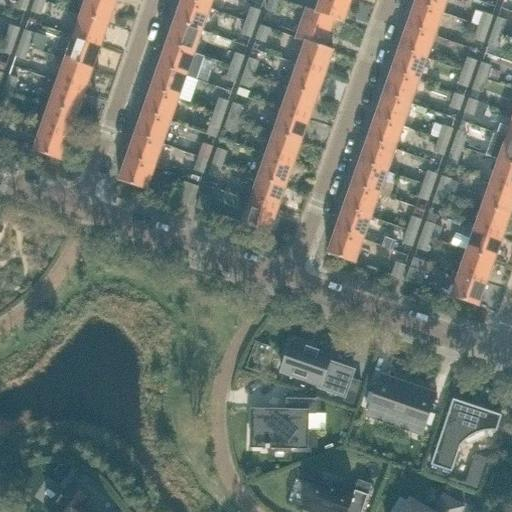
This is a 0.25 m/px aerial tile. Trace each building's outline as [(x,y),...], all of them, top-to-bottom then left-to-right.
[(23,20),(30,0),(19,0),(14,16),(23,20)] [(41,15),(45,2),(39,0),(36,0),(33,12),(41,15)] [(109,24),(117,2),(112,0),(86,0),(82,15),(109,24)] [(203,32),(211,9),(185,0),(182,0),(175,22),(203,32)] [(185,0),(211,9),(214,0),(185,0)] [(273,24),(280,0),(269,0),(263,20),(273,24)] [(344,23),(351,0),(320,0),(316,12),(316,13),(335,20),(344,23)] [(444,14),(448,0),(416,0),(415,4),(444,14)] [(436,37),(444,14),(415,4),(407,26),(436,37)] [(247,22),(256,25),(261,12),(252,9),(247,22)] [(316,13),(316,12),(307,9),(298,33),(326,43),(329,35),(330,35),(335,20),(316,13)] [(480,26),(488,29),(493,16),(485,14),(480,26)] [(101,47),(109,24),(82,15),(74,37),(101,47)] [(494,31),(502,34),(507,21),(498,18),(494,31)] [(195,54),(203,32),(175,22),(167,44),(195,54)] [(251,38),(256,25),(247,22),(243,35),(251,38)] [(7,39),(16,42),(20,29),(12,26),(7,39)] [(265,42),(270,29),(262,26),(257,39),(265,42)] [(428,59),(436,37),(407,26),(399,49),(428,59)] [(483,42),(488,29),(480,26),(475,40),(483,42)] [(21,44),(29,47),(34,34),(26,31),(21,44)] [(498,47),(502,34),(494,31),(489,45),(498,47)] [(93,70),(101,47),(74,37),(66,60),(93,70)] [(334,51),(325,48),(297,38),(296,39),(306,43),(298,64),(326,74),(334,51)] [(11,55),(16,42),(7,39),(2,52),(11,55)] [(25,60),(29,47),(21,44),(17,57),(25,60)] [(205,58),(195,54),(167,44),(159,67),(187,77),(197,80),(205,58)] [(420,82),(428,59),(399,49),(391,72),(420,82)] [(231,67),(240,70),(245,57),(236,54),(231,67)] [(245,72),(254,75),(259,62),(250,59),(245,72)] [(464,72),(472,75),(477,62),(469,59),(464,72)] [(85,92),(93,70),(66,60),(58,83),(85,92)] [(318,97),(326,74),(298,64),(290,87),(318,97)] [(478,77),(486,80),(491,67),(483,64),(478,77)] [(179,99),(187,77),(159,67),(151,89),(179,99)] [(235,83),(240,70),(231,67),(227,80),(235,83)] [(249,88),(254,75),(245,72),(241,85),(249,88)] [(412,104),(420,82),(391,72),(383,94),(412,104)] [(468,88),(472,75),(464,72),(460,85),(468,88)] [(5,90),(13,93),(18,79),(10,77),(5,90)] [(482,93),(486,80),(478,77),(473,90),(482,93)] [(78,115),(85,92),(58,83),(50,105),(78,115)] [(310,120),(318,97),(290,87),(282,110),(310,120)] [(171,122),(179,99),(151,89),(143,112),(171,122)] [(9,105),(13,93),(5,90),(1,103),(9,105)] [(404,127),(412,104),(383,94),(375,117),(404,127)] [(460,110),(464,98),(456,95),(452,108),(460,110)] [(216,112),(224,115),(229,102),(220,99),(216,112)] [(474,115),(478,102),(470,100),(465,113),(474,115)] [(230,117),(238,120),(243,107),(234,104),(230,117)] [(70,138),(78,115),(50,105),(42,128),(70,138)] [(302,142),(310,120),(282,110),(274,133),(302,142)] [(163,145),(171,122),(143,112),(135,135),(163,145)] [(220,128),(224,115),(216,112),(211,125),(220,128)] [(233,133),(238,120),(230,117),(225,130),(233,133)] [(396,150),(404,127),(375,117),(367,140),(396,150)] [(440,140),(448,143),(453,129),(445,127),(440,140)] [(62,160),(70,138),(42,128),(33,150),(62,160)] [(454,145),(462,148),(467,134),(459,131),(454,145)] [(294,165),(302,142),(274,133),(266,155),(294,165)] [(156,167),(163,145),(135,135),(127,157),(156,167)] [(511,165),(511,139),(507,138),(499,160),(511,165)] [(388,172),(396,150),(367,140),(360,162),(388,172)] [(444,155),(448,143),(440,140),(436,152),(444,155)] [(200,157),(208,160),(213,147),(204,144),(200,157)] [(458,160),(462,148),(454,145),(450,157),(458,160)] [(214,162),(222,165),(227,152),(218,149),(214,162)] [(286,188),(294,165),(266,155),(258,178),(286,188)] [(147,190),(156,167),(127,157),(119,180),(147,190)] [(204,173),(208,160),(200,157),(195,170),(204,173)] [(511,190),(511,165),(499,160),(491,183),(511,190)] [(218,178),(222,165),(214,162),(209,175),(218,178)] [(380,195),(388,172),(360,162),(352,185),(380,195)] [(425,185),(432,188),(437,175),(429,172),(425,185)] [(438,190),(447,193),(451,179),(443,177),(438,190)] [(278,210),(286,188),(258,178),(250,201),(278,210)] [(192,206),(199,187),(185,183),(179,201),(192,206)] [(511,215),(511,212),(511,190),(491,183),(483,206),(511,215)] [(372,217),(380,195),(352,185),(344,208),(372,217)] [(428,201),(432,188),(425,185),(420,198),(428,201)] [(442,206),(447,193),(438,190),(434,203),(442,206)] [(206,211),(210,198),(202,195),(198,208),(206,211)] [(270,233),(278,210),(250,201),(242,223),(270,233)] [(503,238),(511,215),(483,206),(475,228),(503,238)] [(364,240),(372,217),(344,208),(336,230),(364,240)] [(409,231),(417,233),(421,220),(413,217),(409,231)] [(422,235),(431,238),(435,225),(427,222),(422,235)] [(495,261),(503,238),(475,228),(467,251),(495,261)] [(356,263),(364,240),(336,230),(328,253),(356,263)] [(412,246),(417,233),(409,231),(404,244),(412,246)] [(426,251),(431,238),(422,235),(418,248),(426,251)] [(487,283),(495,261),(467,251),(459,273),(487,283)] [(401,279),(405,266),(397,263),(393,276),(401,279)] [(415,284),(419,271),(411,268),(406,281),(415,284)] [(479,306),(487,283),(459,273),(451,297),(479,306)] [(292,343),(282,372),(320,386),(319,388),(345,397),(354,370),(333,363),(330,362),(331,357),(292,343)] [(380,374),(368,410),(383,415),(381,421),(394,426),(409,384),(380,374)] [(409,384),(394,426),(407,430),(409,424),(425,430),(437,394),(409,384)] [(502,415),(481,409),(474,406),(453,399),(432,465),(452,472),(461,445),(465,440),(471,436),(477,433),(484,431),(491,430),(497,431),(502,415)] [(317,413),(317,400),(308,400),(288,400),(288,413),(253,412),(253,446),(308,447),(308,413),(317,413)] [(353,496),(312,482),(303,509),(311,511),(362,511),(369,495),(355,490),(353,496)] [(96,511),(86,505),(90,499),(68,484),(47,511),(96,511)] [(434,511),(427,511),(411,502),(405,511),(461,511),(465,507),(445,495),(434,511)]
